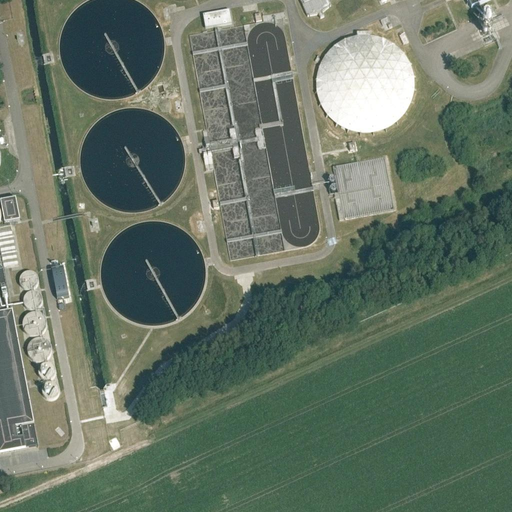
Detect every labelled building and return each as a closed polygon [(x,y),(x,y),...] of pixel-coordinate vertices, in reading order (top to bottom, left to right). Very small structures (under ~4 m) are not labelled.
[(299,0),(307,17),(318,16),(320,20),(324,18),(322,14),(331,7),(327,0),(299,0)] [(465,0),(471,10),(493,0),(465,0)] [(228,12),(202,17),(205,30),(208,30),(230,26),(231,26),(228,12)] [(385,32),(392,29),(387,19),(380,22),(385,32)] [(480,39),(495,32),(492,27),(478,33),(480,39)] [(403,46),(408,44),(404,35),(399,37),(403,46)] [(413,92),(414,87),(413,82),(413,77),(412,72),(410,68),(408,63),(405,59),(403,56),(398,51),(395,48),(390,45),(384,42),(381,40),(374,39),(370,38),(363,38),(355,39),(351,40),(346,42),(341,44),(337,47),(331,51),(328,54),(323,61),(321,65),(318,71),(316,78),(316,83),(316,88),(316,93),(317,99),(318,103),(320,108),(325,115),(327,118),(331,123),(335,125),(339,129),(346,132),(349,133),(355,135),(360,136),(366,136),(374,135),(379,134),(384,132),(391,128),(396,125),(399,121),(403,118),(405,115),(408,111),(410,105),(413,97),(413,92)] [(206,153),(209,165),(217,163),(214,151),(206,153)] [(334,195),(339,222),(395,212),(386,159),(333,169),(338,195),(334,195)] [(5,225),(20,222),(16,200),(0,203),(5,225)] [(0,454),(37,447),(38,447),(4,269),(18,266),(10,225),(0,226),(0,454)] [(39,284),(39,283),(39,282),(38,281),(38,280),(38,279),(37,278),(36,277),(36,276),(35,276),(35,275),(34,275),(33,274),(32,274),(31,274),(30,274),(29,273),(28,274),(27,274),(26,274),(25,274),(24,275),(23,276),(22,276),(22,277),(21,278),(20,279),(20,280),(20,281),(20,282),(20,283),(20,284),(20,285),(20,286),(20,287),(21,288),(22,289),(22,290),(23,290),(24,291),(25,292),(26,292),(27,292),(28,292),(29,292),(30,292),(31,292),(32,292),(33,292),(34,291),(35,291),(35,290),(36,290),(36,289),(37,288),(38,287),(38,286),(38,285),(39,284)] [(24,302),(24,303),(24,304),(24,305),(24,306),(25,307),(25,308),(26,309),(26,310),(27,310),(28,311),(29,312),(30,312),(31,312),(32,312),(33,312),(34,312),(35,312),(36,312),(37,312),(38,311),(39,310),(40,310),(40,309),(41,308),(42,307),(42,306),(42,305),(42,304),(42,303),(42,302),(42,301),(42,300),(42,299),(41,298),(40,297),(40,296),(39,296),(38,295),(37,294),(36,294),(35,294),(34,294),(33,294),(32,294),(31,294),(30,294),(29,294),(28,295),(27,296),(26,296),(26,297),(25,298),(24,299),(24,300),(24,301),(24,302)] [(32,337),(33,337),(34,337),(35,337),(37,337),(38,337),(39,337),(40,336),(41,335),(42,335),(43,334),(44,333),(44,332),(45,331),(45,330),(46,330),(46,329),(46,327),(47,326),(47,325),(47,324),(46,323),(46,322),(46,321),(45,320),(45,319),(44,318),(43,317),(42,316),(41,315),(40,315),(40,314),(39,314),(38,314),(37,313),(35,313),(34,313),(33,313),(32,313),(31,314),(30,314),(29,314),(28,315),(27,315),(27,316),(26,317),(25,318),(24,318),(24,319),(23,320),(23,321),(23,322),(22,323),(22,324),(22,325),(22,326),(22,327),(23,329),(23,330),(23,331),(24,331),(24,332),(25,333),(26,334),(27,335),(28,336),(29,336),(30,337),(31,337),(32,337)] [(27,350),(27,351),(27,352),(27,353),(28,354),(28,355),(28,356),(29,357),(29,358),(30,359),(31,360),(32,360),(32,361),(33,362),(34,362),(35,363),(36,363),(37,363),(38,363),(39,363),(40,363),(41,363),(43,363),(44,363),(45,362),(46,361),(47,360),(48,360),(49,359),(49,358),(50,357),(50,356),(51,355),(51,354),(51,353),(51,352),(52,351),(51,350),(51,349),(51,348),(51,347),(50,346),(50,345),(49,344),(49,343),(48,343),(47,342),(46,341),(45,341),(45,340),(44,340),(43,339),(42,339),(40,339),(39,339),(38,339),(37,339),(36,339),(35,340),(34,340),(33,341),(32,341),(32,342),(31,343),(30,343),(29,344),(29,345),(28,346),(28,347),(28,348),(27,349),(27,350)] [(45,382),(46,382),(47,382),(48,382),(49,382),(50,382),(51,382),(51,381),(52,381),(53,380),(54,379),(55,378),(55,377),(56,376),(56,375),(56,374),(56,373),(56,372),(56,371),(55,370),(55,369),(54,368),(53,367),(52,366),(51,366),(51,365),(50,365),(49,365),(48,365),(47,365),(46,365),(45,365),(44,365),(43,365),(42,366),(41,367),(40,368),(39,369),(39,370),(38,371),(38,372),(38,373),(38,374),(38,375),(38,376),(39,377),(39,378),(40,379),(41,380),(42,381),(43,382),(44,382),(45,382)] [(42,392),(42,393),(42,394),(42,395),(43,396),(43,397),(43,398),(44,398),(44,399),(45,399),(45,400),(46,400),(46,401),(47,401),(48,401),(49,402),(50,402),(51,402),(52,402),(53,402),(54,401),(55,401),(56,400),(57,399),(58,399),(58,398),(59,397),(59,396),(59,395),(60,394),(60,393),(60,392),(59,392),(59,391),(59,390),(59,389),(58,389),(58,388),(57,387),(56,386),(55,386),(55,385),(54,385),(53,385),(52,385),(52,384),(51,384),(50,384),(49,385),(48,385),(47,385),(46,386),(45,386),(45,387),(44,388),(43,389),(43,390),(42,391),(42,392)]
